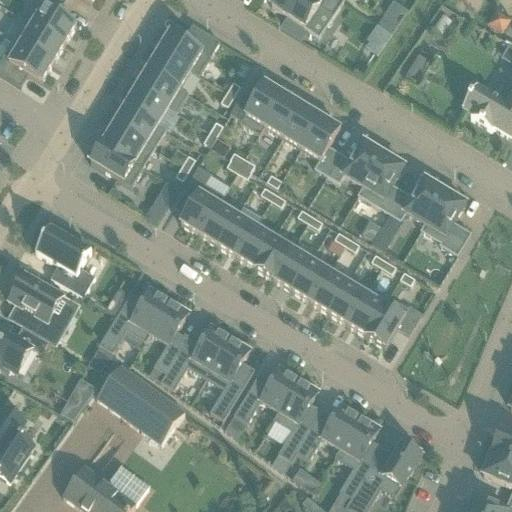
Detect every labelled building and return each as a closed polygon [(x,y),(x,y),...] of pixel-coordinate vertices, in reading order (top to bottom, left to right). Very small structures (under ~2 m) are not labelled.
[(40,9),(28,28),(63,50),(75,31),(56,19),(64,7),(51,0),(40,0),(36,7),(40,9)] [(273,0),(270,4),(273,6),(271,10),(287,22),(280,32),(301,45),(307,36),(318,44),(343,7),(333,0),(317,0),(312,8),(301,0),(273,0)] [(474,0),(466,15),(489,27),(501,3),(495,0),(474,0)] [(511,21),(500,18),(495,36),(511,41),(511,21)] [(443,19),(434,32),(442,37),(451,24),(443,19)] [(26,27),(15,45),(53,67),(63,50),(28,28),(26,27)] [(170,38),(157,59),(191,78),(198,83),(211,62),(220,47),(192,30),(183,45),(170,38)] [(6,66),(0,75),(0,79),(20,92),(28,79),(41,87),(53,68),(53,67),(15,45),(14,45),(2,64),(6,66)] [(156,58),(146,75),(181,95),(191,78),(157,59),(156,58)] [(418,60),(405,80),(416,86),(428,66),(418,60)] [(146,75),(135,93),(177,118),(188,99),(181,95),(146,75)] [(233,88),(227,98),(234,103),(240,92),(233,88)] [(244,96),(230,120),(241,127),(240,130),(259,141),(263,134),(284,100),(264,89),(256,103),(244,96)] [(470,93),(461,108),(464,110),(462,114),(472,120),(470,123),(491,136),(493,133),(511,144),(511,95),(504,108),(476,90),(473,95),(470,93)] [(135,93),(123,112),(158,132),(169,115),(176,119),(177,118),(135,93)] [(227,98),(220,109),(228,113),(234,103),(227,98)] [(284,100),(263,134),(265,135),(266,135),(281,145),(302,112),(284,100)] [(123,112),(112,130),(154,155),(166,136),(158,132),(123,112)] [(302,112),(281,145),(300,156),(321,123),(302,112)] [(321,123),(300,156),(318,167),(314,175),(326,183),(340,159),(329,153),(340,134),(321,123)] [(216,128),(210,139),(217,143),(223,133),(222,132),(218,130),(216,128)] [(112,130),(101,149),(142,174),(154,155),(112,130)] [(210,139),(203,149),(211,153),(217,143),(210,139)] [(340,159),(326,183),(339,190),(343,184),(361,195),(384,157),(372,149),(370,153),(363,148),(352,167),(340,159)] [(101,149),(88,169),(130,194),(142,174),(101,149)] [(361,195),(357,202),(377,214),(389,221),(403,198),(392,191),(403,173),(396,169),(398,166),(384,157),(361,195)] [(244,162),(237,158),(235,163),(241,166),(244,162)] [(188,162),(182,172),(189,177),(195,166),(188,162)] [(253,170),(247,166),(244,170),(250,174),(253,170)] [(230,167),(226,173),(237,180),(241,173),(240,172),(236,170),(230,167)] [(182,172),(176,183),(183,187),(189,177),(182,172)] [(196,204),(180,230),(199,241),(218,210),(223,203),(204,191),(211,181),(199,174),(198,173),(184,197),(185,197),(196,204)] [(241,173),(237,180),(247,186),(248,184),(251,179),(250,178),(241,173)] [(270,181),(266,188),(277,195),(281,187),(270,181)] [(403,198),(389,221),(401,228),(405,222),(423,233),(447,195),(433,187),(431,190),(424,186),(413,204),(403,198)] [(265,194),(260,201),(270,208),(275,200),(265,194)] [(423,233),(421,237),(441,249),(439,252),(457,262),(471,239),(454,229),(465,210),(458,206),(460,203),(447,195),(423,233)] [(275,200),(270,208),(281,214),(285,207),(275,200)] [(218,210),(199,241),(218,253),(237,221),(222,212),(218,210)] [(160,219),(155,217),(152,223),(156,226),(160,219)] [(301,217),(297,223),(307,230),(312,223),(301,217)] [(237,221),(218,253),(236,264),(255,232),(237,221)] [(312,223),(307,230),(318,236),(322,229),(312,223)] [(369,231),(363,241),(373,247),(377,241),(379,237),(369,231)] [(255,232),(236,264),(255,275),(274,244),(255,232)] [(50,235),(36,260),(58,272),(50,285),(83,304),(95,283),(80,275),(90,258),(50,235)] [(338,239),(334,246),(344,252),(349,245),(338,239)] [(377,241),(373,247),(371,251),(384,259),(390,249),(377,241)] [(274,244),(255,275),(273,286),(292,255),(274,244)] [(349,245),(344,252),(355,258),(359,251),(349,245)] [(292,255),(273,286),(292,297),(311,266),(292,255)] [(375,261),(371,269),(381,275),(386,267),(375,261)] [(311,266),(292,297),(310,309),(329,277),(311,266)] [(386,267),(381,275),(392,281),(396,274),(386,267)] [(329,277),(310,309),(328,320),(348,289),(329,277)] [(15,294),(8,307),(15,311),(39,325),(31,339),(48,349),(56,353),(69,331),(53,323),(65,303),(65,302),(24,279),(22,282),(19,281),(13,293),(15,294)] [(404,279),(400,286),(410,292),(414,285),(404,279)] [(348,289),(328,320),(347,331),(366,300),(348,289)] [(117,322),(99,351),(113,360),(126,337),(145,349),(150,341),(170,307),(171,306),(150,294),(142,308),(130,300),(121,316),(117,322)] [(366,300),(347,331),(365,342),(384,311),(380,308),(366,300)] [(384,311),(365,342),(385,354),(408,315),(389,303),(384,311)] [(170,307),(150,341),(167,351),(154,373),(165,380),(187,344),(177,338),(189,319),(170,307)] [(110,309),(106,316),(117,322),(121,316),(110,309)] [(161,388),(160,389),(174,397),(187,374),(205,385),(232,343),(211,330),(202,345),(191,338),(187,344),(165,380),(161,388)] [(0,332),(0,377),(1,378),(3,374),(17,383),(33,356),(41,361),(48,349),(31,339),(22,334),(17,343),(0,332)] [(231,344),(206,385),(224,396),(210,419),(223,427),(254,376),(242,369),(250,356),(231,344)] [(110,360),(103,371),(110,374),(117,365),(110,360)] [(259,379),(233,422),(247,430),(260,408),(277,419),(299,384),(280,372),(271,387),(259,379)] [(154,373),(149,381),(161,388),(165,380),(154,373)] [(120,374),(97,405),(161,452),(184,420),(120,374)] [(277,419),(273,426),(292,437),(277,460),(291,469),(297,460),(317,424),(321,418),(311,412),(321,397),(299,384),(277,419)] [(70,402),(60,419),(72,426),(84,410),(70,402)] [(317,424),(297,460),(308,467),(322,446),(338,456),(360,423),(361,421),(341,409),(328,430),(317,424)] [(4,412),(0,419),(0,481),(10,488),(34,451),(19,440),(27,427),(4,412)] [(338,456),(334,463),(353,475),(339,498),(351,505),(382,454),(372,447),(379,435),(360,423),(338,456)] [(511,441),(501,437),(492,459),(511,467),(511,441)] [(351,505),(346,511),(370,511),(381,495),(395,504),(400,495),(402,496),(423,460),(419,458),(420,455),(410,449),(408,451),(400,446),(391,460),(382,454),(351,505)] [(487,460),(481,475),(484,477),(483,481),(511,492),(511,497),(509,505),(511,506),(511,467),(492,459),(491,462),(487,460)] [(75,511),(134,511),(136,511),(149,492),(120,471),(107,490),(84,473),(74,486),(63,503),(75,511)] [(300,475),(293,485),(302,492),(310,482),(300,475)] [(467,510),(465,511),(511,511),(511,506),(509,505),(505,511),(494,511),(474,503),(470,511),(467,510)]
